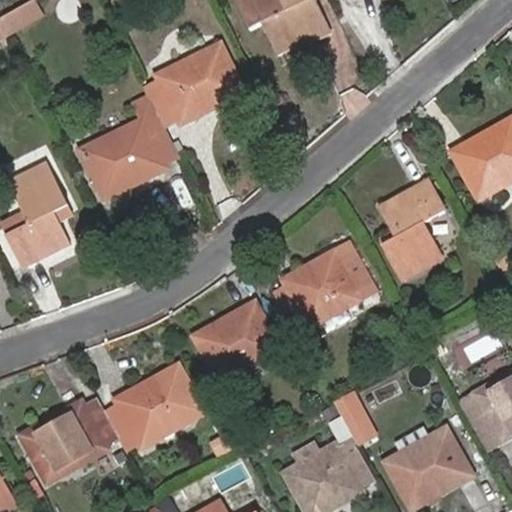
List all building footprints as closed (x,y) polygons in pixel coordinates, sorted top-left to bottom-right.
[(33,0),(26,5),(0,18),(0,23),(7,38),(47,16),(38,0),(33,0)] [(237,0),(251,29),(266,22),(281,53),(328,30),(313,0),(237,0)] [(177,70),(175,66),(157,74),(160,80),(180,121),(181,125),(244,94),(220,44),(203,52),(205,57),(177,70)] [(166,128),(180,121),(160,80),(145,87),(161,118),(166,128)] [(168,169),(167,166),(181,159),(166,128),(161,118),(147,125),(144,120),(129,127),(131,132),(103,146),(100,140),(81,150),(105,200),(168,169)] [(511,119),(452,153),(479,201),(495,192),(492,186),(511,175),(511,119)] [(48,164),(10,183),(23,210),(29,224),(9,234),(24,266),(71,243),(61,221),(56,212),(69,205),(48,164)] [(445,212),(430,183),(383,208),(399,238),(387,245),(405,279),(444,257),(426,223),(445,212)] [(56,212),(61,221),(73,215),(69,205),(56,212)] [(3,220),(9,234),(29,224),(23,210),(3,220)] [(345,301),(348,307),(376,291),(349,242),(283,281),(286,286),(306,321),(310,329),(328,319),(325,313),(345,301)] [(295,327),(306,321),(286,286),(275,293),(295,327)] [(283,348),(257,301),(194,335),(220,383),(237,374),(235,370),(266,352),(268,357),(283,348)] [(328,319),(348,307),(345,301),(325,313),(328,319)] [(208,410),(180,362),(117,400),(118,402),(141,443),(143,448),(160,439),(157,433),(176,422),(179,428),(208,410)] [(503,443),(511,437),(511,372),(511,373),(511,375),(511,380),(494,391),(491,384),(461,401),(462,403),(481,436),(495,428),(503,443)] [(511,375),(511,373),(491,384),(494,391),(511,380),(511,375)] [(109,450),(107,445),(121,438),(105,410),(98,397),(84,405),(82,402),(22,435),(49,484),(65,475),(63,469),(92,453),(94,458),(109,450)] [(128,451),(141,443),(118,402),(105,410),(121,438),(128,451)] [(475,440),(481,436),(462,403),(456,406),(475,440)] [(406,458),(403,452),(387,462),(414,510),(474,475),(446,427),(430,436),(433,442),(406,458)] [(481,436),(489,451),(503,443),(495,428),(481,436)] [(234,447),(226,434),(211,443),(218,456),(234,447)] [(324,450),(318,438),(293,452),(300,465),(285,474),(306,511),(329,511),(377,485),(349,436),(324,450)] [(0,511),(9,511),(19,507),(0,472),(0,511)] [(228,511),(223,500),(201,511),(228,511)]
